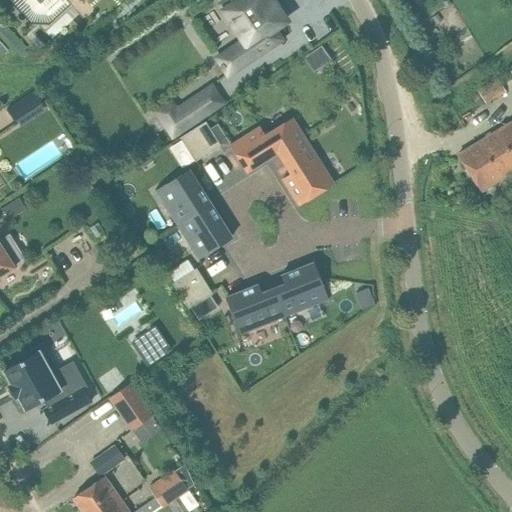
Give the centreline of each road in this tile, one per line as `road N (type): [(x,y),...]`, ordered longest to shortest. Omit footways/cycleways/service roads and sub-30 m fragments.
road 1 (unclassified): [(511,494),(440,398),(422,345),(407,225)]
road 2 (unclassified): [(407,225),(390,94),(359,0)]
road 3 (residential): [(301,236),(258,258),(226,201),(263,177)]
